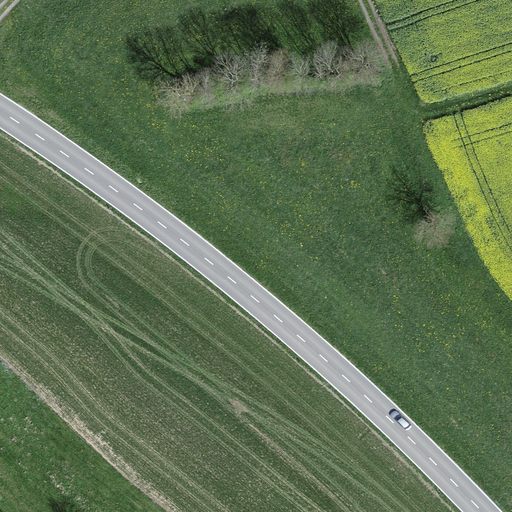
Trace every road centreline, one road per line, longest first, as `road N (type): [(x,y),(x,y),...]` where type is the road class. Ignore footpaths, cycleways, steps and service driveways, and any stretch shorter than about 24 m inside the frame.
road 1 (tertiary): [(0,110),(236,283),(481,511)]
road 2 (track): [(511,90),(426,111),(404,99),(365,0)]
